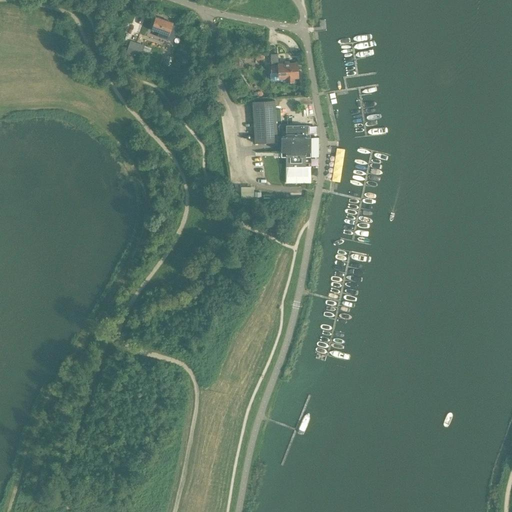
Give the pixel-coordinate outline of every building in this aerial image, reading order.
[(177,26),(172,25),(172,23),(156,17),(152,30),(159,32),(157,37),(172,42),(177,26)] [(130,41),(126,54),(140,58),(143,48),(135,46),(136,43),(130,41)] [(271,73),(270,74),(270,79),(272,81),(280,81),(279,79),(286,79),(286,82),(294,82),(294,78),(298,78),(297,63),(289,63),(284,64),(278,64),(278,54),(270,54),(272,73),(271,73)] [(255,143),(277,142),(275,101),(253,102),(255,143)] [(286,155),(286,157),(286,183),(311,183),(311,167),(306,167),(306,152),(310,152),(310,138),(305,138),(306,126),(286,126),(286,138),(281,138),(281,152),(286,152),(286,155)] [(208,190),(209,181),(200,180),(199,189),(208,190)]
